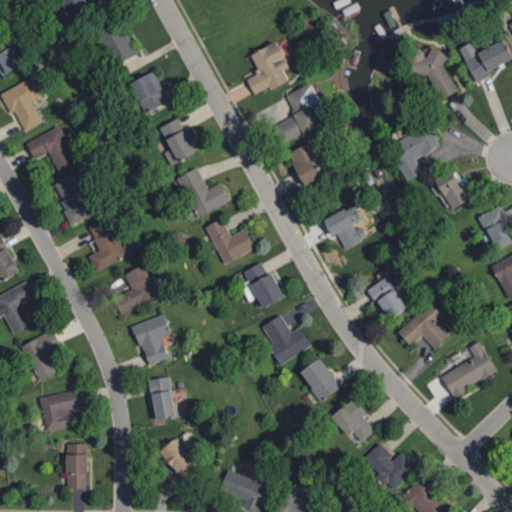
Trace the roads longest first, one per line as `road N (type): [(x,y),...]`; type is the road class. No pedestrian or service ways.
road 1 (residential): [(511,511),(355,340),(163,0)]
road 2 (residential): [(122,511),(114,378),(0,163)]
